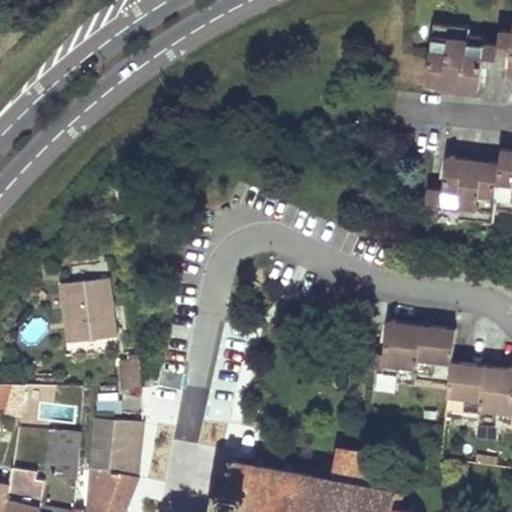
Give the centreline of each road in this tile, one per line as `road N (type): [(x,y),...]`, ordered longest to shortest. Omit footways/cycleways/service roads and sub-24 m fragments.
road 1 (residential): [(174,511),(220,271),(247,241),(274,239),(367,279),(471,297),(511,317)]
road 2 (secondary): [(0,200),(123,79),(257,0)]
road 3 (secondary): [(149,13),(55,82),(0,138)]
